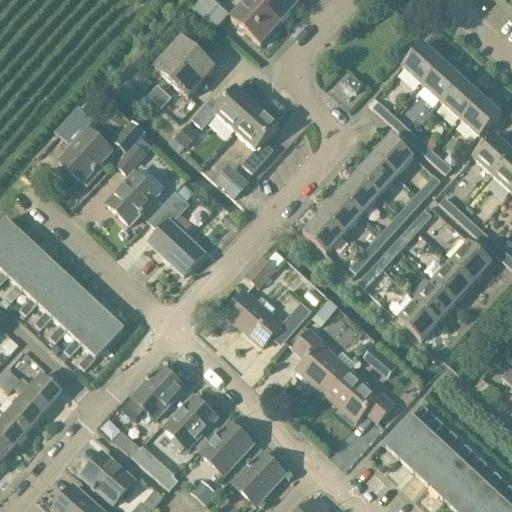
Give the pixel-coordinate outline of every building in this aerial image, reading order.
[(215,33),(229,18),(209,0),(204,0),(193,12),(215,33)] [(251,0),(251,1),(281,28),(300,6),(292,0),(251,0)] [(261,49),(281,28),(251,1),(231,22),(261,49)] [(172,88),(201,56),(198,54),(196,56),(182,43),(155,73),(172,88)] [(423,89),(443,66),(424,49),(403,72),(423,89)] [(201,56),(172,88),(188,102),(215,73),(201,60),(203,58),(201,56)] [(463,84),(443,66),(423,89),(442,107),(463,84)] [(145,79),(135,89),(144,97),(153,86),(145,79)] [(363,89),(352,79),(345,87),(356,97),(363,89)] [(463,84),(442,107),(461,124),(482,101),(463,84)] [(155,106),(164,96),(157,89),(148,100),(155,106)] [(236,137),(258,112),(238,93),(223,109),(213,101),(193,124),(203,133),(216,119),(236,137)] [(171,102),(164,96),(155,106),(162,112),(171,102)] [(501,119),(482,101),(461,124),(480,142),(501,119)] [(380,107),(374,113),(389,127),(395,120),(380,107)] [(258,112),(236,137),(256,155),(243,169),(253,177),(273,155),(264,147),(279,130),(258,112)] [(389,127),(393,131),(408,144),(414,138),(395,120),(389,127)] [(144,138),(131,127),(114,146),(126,157),(144,138)] [(187,151),(198,139),(188,130),(177,142),(187,151)] [(83,186),(112,155),(88,133),(60,164),(83,186)] [(433,155),(414,138),(408,144),(427,162),(433,155)] [(473,162),(493,179),(511,158),(511,155),(494,139),(473,162)] [(374,160),(397,181),(414,161),(391,140),(374,160)] [(127,180),(146,159),(136,150),(117,170),(127,180)] [(452,172),(433,155),(427,162),(446,180),(452,172)] [(511,158),(493,179),(511,196),(511,158)] [(379,200),(397,181),(374,160),(356,179),(379,200)] [(250,187),(249,186),(230,169),(216,185),(236,203),(250,187)] [(130,229),(158,198),(135,177),(107,208),(130,229)] [(356,179),(339,199),(362,220),(379,200),(356,179)] [(417,198),(424,205),(441,186),(434,180),(417,198)] [(74,191),(65,201),(74,209),(83,199),(74,191)] [(191,228),(181,219),(189,210),(175,197),(148,227),(159,236),(149,247),(184,280),(205,258),(183,238),(191,228)] [(406,225),(424,205),(417,198),(399,218),(406,225)] [(344,239),(362,220),(339,199),(321,218),(344,239)] [(438,209),(454,222),(460,215),(447,203),(445,201),(438,209)] [(425,214),(412,229),(419,236),(432,221),(425,214)] [(474,240),(480,233),(460,215),(454,222),(474,240)] [(304,238),(327,259),(344,239),(321,218),(304,238)] [(389,244),(406,225),(399,218),(381,237),(389,244)] [(0,259),(19,239),(4,225),(0,228),(0,259)] [(401,255),(419,236),(412,229),(394,249),(401,255)] [(474,240),(494,257),(499,250),(480,233),(474,240)] [(371,263),(389,244),(381,237),(364,257),(371,263)] [(0,288),(6,282),(33,252),(19,239),(0,259),(0,288)] [(469,246),(452,266),(474,286),(492,267),(469,246)] [(394,249),(377,268),(384,274),(401,255),(394,249)] [(497,260),(511,273),(511,261),(499,250),(494,257),(497,260)] [(11,307),(21,296),(49,266),(33,252),(6,282),(14,290),(4,301),(11,307)] [(371,263),(364,257),(349,273),(357,279),(371,263)] [(420,266),(426,277),(440,270),(434,258),(420,266)] [(258,292),(275,274),(263,263),(247,281),(258,292)] [(25,321),(35,309),(63,279),(49,266),(21,296),(29,303),(18,315),(25,321)] [(457,305),(474,286),(452,266),(434,285),(457,305)] [(384,274),(377,268),(359,288),(366,294),(384,274)] [(50,323),(77,293),(63,279),(35,309),(43,317),(33,328),(39,334),(50,323)] [(434,285),(417,304),(439,325),(457,305),(434,285)] [(54,348),(65,336),(92,307),(77,293),(50,323),(58,330),(47,342),(54,348)] [(282,329),(270,319),(275,313),(267,307),(262,313),(243,296),(225,318),(263,351),(271,342),(281,351),(312,317),(301,307),(282,329)] [(328,304),(312,323),(320,331),(337,312),(328,304)] [(439,325),(417,304),(399,324),(422,344),(439,325)] [(69,361),(79,350),(107,320),(92,307),(65,336),(73,344),(62,355),(69,361)] [(87,357),(77,369),(83,375),(121,334),(107,320),(79,350),(87,357)] [(309,335),(292,354),(305,365),(297,374),(327,400),(348,375),(355,367),(343,357),(336,364),(319,350),(322,346),(309,335)] [(9,359),(17,350),(8,342),(0,351),(9,359)] [(511,372),(503,382),(511,389),(511,387),(511,354),(506,362),(511,367),(511,372)] [(185,393),(162,371),(123,412),(134,423),(144,411),(156,423),(185,393)] [(348,375),(327,400),(358,426),(366,417),(378,427),(394,408),(381,397),(378,401),(348,375)] [(6,376),(0,383),(12,393),(18,387),(6,376)] [(21,384),(18,387),(12,393),(21,401),(42,419),(60,399),(39,381),(29,392),(21,384)] [(12,393),(0,383),(0,382),(0,394),(6,400),(12,393)] [(490,388),(484,382),(476,391),(482,397),(490,388)] [(21,401),(4,421),(25,439),(42,419),(21,401)] [(194,401),(165,431),(176,441),(171,447),(180,456),(185,450),(189,454),(194,448),(203,438),(217,424),(194,401)] [(495,411),(502,418),(508,412),(500,405),(495,411)] [(400,463),(427,433),(419,425),(428,414),(422,409),(385,449),(400,463)] [(0,451),(8,458),(25,439),(4,421),(0,425),(0,451)] [(400,463),(414,477),(442,446),(433,439),(443,428),(437,423),(427,433),(400,463)] [(225,479),(254,449),(230,427),(202,458),(225,479)] [(414,477),(429,490),(457,460),(448,452),(458,442),(452,436),(442,446),(414,477)] [(139,453),(121,437),(113,446),(131,462),(139,453)] [(429,490),(443,504),(472,474),(463,466),(472,455),(466,450),(457,460),(429,490)] [(172,481),(174,480),(141,451),(139,453),(131,462),(164,491),(172,481)] [(114,509),(135,485),(103,457),(82,482),(114,509)] [(257,510),(286,479),(263,457),(234,488),(257,510)] [(443,504),(452,511),(462,511),(486,487),(477,479),(487,469),(481,463),(472,474),(443,504)] [(462,511),(489,511),(501,500),(492,493),(502,483),(495,477),(486,487),(462,511)] [(169,495),(177,486),(172,481),(164,491),(169,495)] [(191,497),(205,510),(213,501),(199,488),(191,497)] [(489,511),(511,511),(507,506),(511,500),(511,492),(510,490),(501,500),(489,511)] [(98,511),(74,491),(55,511),(98,511)] [(155,495),(143,508),(147,511),(155,511),(164,502),(155,495)] [(304,511),(324,511),(314,502),(304,511)]
